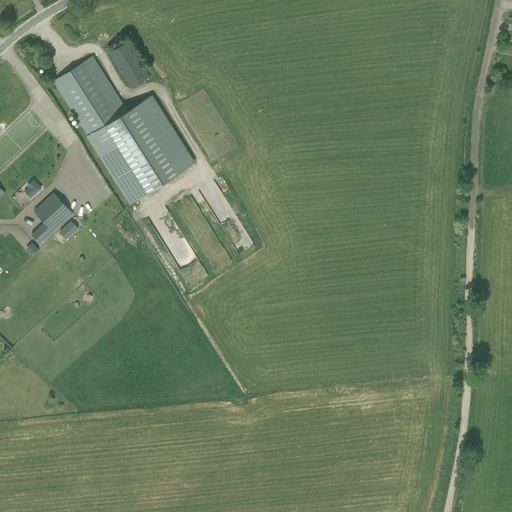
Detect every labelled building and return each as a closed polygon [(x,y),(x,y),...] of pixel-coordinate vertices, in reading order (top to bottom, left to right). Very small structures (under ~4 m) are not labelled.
[(109,54),(131,88),(150,77),(145,68),(128,42),(109,54)] [(28,55),(36,67),(44,61),(37,49),(28,55)] [(86,136),(129,204),(195,163),(152,94),(126,111),(92,57),(54,81),(88,135),(86,136)] [(24,191),(31,198),(41,188),(33,179),(26,186),(28,187),(24,191)] [(73,213),(54,192),(34,210),(53,231),(73,213)] [(66,240),(78,227),(70,220),(58,232),(66,240)] [(33,244),(28,249),(32,254),(38,249),(33,244)]
